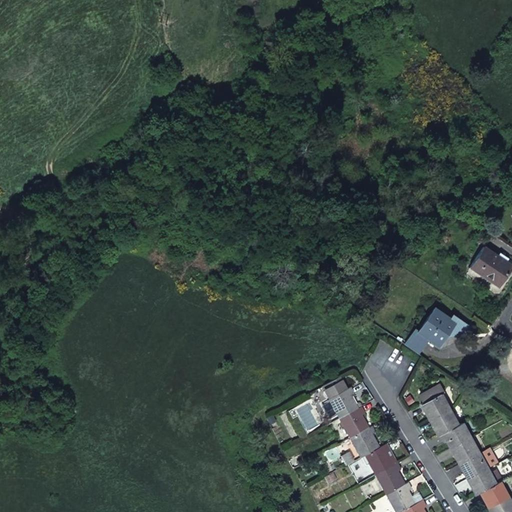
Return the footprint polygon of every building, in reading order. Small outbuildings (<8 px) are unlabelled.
[(359,83),(364,87),(367,82),(363,78),(359,83)] [(469,266),(498,286),(511,267),(504,262),(495,256),(482,247),(469,266)] [(497,253),(495,256),(504,262),(506,258),(497,253)] [(429,358),(453,322),(433,307),(419,332),(413,328),(405,341),(429,358)] [(405,341),(402,345),(426,361),(429,358),(405,341)] [(345,389),(339,377),(322,386),(338,417),(355,408),(349,395),(352,393),(353,392),(350,386),(345,389)] [(428,419),(448,409),(440,394),(443,393),(439,385),(419,395),(423,402),(421,404),(428,419)] [(359,405),(355,408),(338,417),(349,437),(366,428),(358,414),(362,412),(359,405)] [(436,435),(441,432),(456,424),(448,409),(428,419),(436,435)] [(449,448),(469,437),(460,421),(456,424),(441,432),(449,448)] [(370,425),(366,428),(349,437),(359,456),(363,454),(376,447),(369,435),(374,432),(370,425)] [(457,463),(477,452),(469,437),(449,448),(457,463)] [(363,454),(374,474),(391,465),(384,452),(388,450),(385,442),(376,447),(363,454)] [(391,465),(396,462),(388,450),(384,452),(391,465)] [(466,479),(486,469),(477,452),(457,463),(466,479)] [(391,465),(374,474),(385,493),(401,484),(395,472),(399,469),(396,462),(391,465)] [(474,495),(478,492),(494,484),(486,469),(466,479),(474,495)] [(487,507),(507,496),(498,481),(494,484),(478,492),(487,507)] [(401,484),(385,493),(395,511),(397,511),(400,510),(412,504),(405,491),(410,489),(406,482),(401,484)] [(489,511),(511,511),(511,506),(507,496),(487,507),(489,511)] [(400,510),(401,511),(422,511),(420,508),(424,505),(421,499),(412,504),(400,510)]
